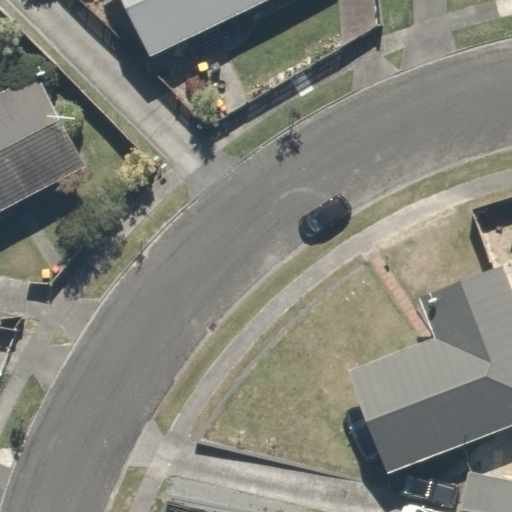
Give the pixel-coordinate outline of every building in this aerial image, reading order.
[(296,0),(124,0),(155,66),(296,0)] [(47,77),(0,101),(0,223),(97,173),(47,77)] [(511,205),(471,214),(483,268),(511,261),(511,205)] [(511,428),(511,271),(511,269),(430,296),(443,335),(345,369),(381,473),(511,428)] [(511,511),(511,479),(472,473),(466,511),(511,511)]
